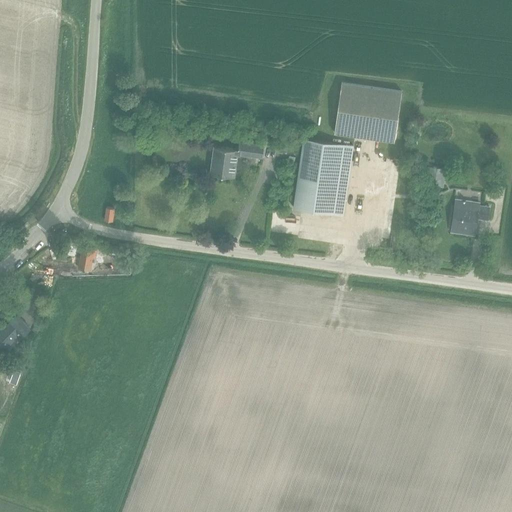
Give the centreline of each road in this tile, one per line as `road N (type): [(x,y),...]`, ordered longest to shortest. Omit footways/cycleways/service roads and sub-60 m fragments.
road 1 (unclassified): [(511,292),(107,233),(55,210)]
road 2 (tertiary): [(55,210),(79,161),(95,0)]
